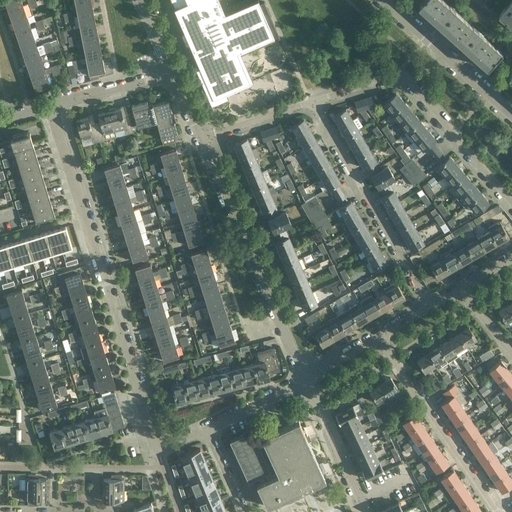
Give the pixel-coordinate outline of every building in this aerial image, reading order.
[(3,0),(7,10),(22,5),(20,0),(3,0)] [(74,3),(76,15),(92,12),(90,0),(74,3)] [(224,14),(218,0),(170,0),(213,99),(250,83),(239,56),(237,53),(274,37),(266,20),(271,18),(264,2),(259,4),(257,0),(252,2),(251,2),(224,14)] [(441,25),(454,10),(442,0),(421,0),(418,5),(441,25)] [(511,1),(501,14),(511,22),(511,1)] [(7,10),(10,22),(26,16),(22,5),(7,10)] [(454,10),(441,25),(464,46),(477,31),(454,10)] [(76,15),(79,27),(94,24),(92,12),(76,15)] [(10,22),(14,33),(30,28),(26,16),(10,22)] [(79,27),(81,38),(97,35),(94,24),(79,27)] [(14,33),(18,44),(34,39),(30,28),(14,33)] [(477,31),(464,46),(487,67),(500,52),(477,31)] [(81,38),(83,50),(99,47),(97,35),(81,38)] [(18,44),(22,55),(37,50),(34,39),(18,44)] [(80,58),(81,63),(101,59),(99,47),(83,50),(84,57),(80,58)] [(22,55),(26,67),(41,61),(37,50),(22,55)] [(101,59),(81,63),(82,67),(86,66),(88,74),(104,71),(101,59)] [(26,67),(30,78),(45,73),(41,61),(26,67)] [(73,66),(67,67),(70,78),(76,77),(73,66)] [(49,84),(45,73),(30,78),(34,90),(49,84)] [(383,103),(391,112),(403,102),(395,93),(383,103)] [(367,108),(373,107),(373,106),(371,97),(363,99),(366,109),(367,108)] [(130,126),(131,125),(136,124),(137,126),(156,121),(163,145),(176,141),(174,135),(177,134),(176,131),(174,123),(176,122),(173,113),(171,114),(169,104),(170,103),(169,99),(164,100),(165,101),(148,106),(147,101),(131,105),(133,112),(128,113),(127,114),(128,117),(130,126)] [(359,111),(364,109),(361,100),(354,102),(357,111),(359,111)] [(391,112),(399,122),(411,112),(403,102),(391,112)] [(373,107),(367,108),(371,115),(376,111),(373,107)] [(130,126),(128,117),(123,118),(120,108),(115,109),(114,108),(108,109),(109,111),(108,111),(115,136),(132,132),(130,126)] [(334,116),(340,127),(352,120),(345,110),(334,116)] [(115,136),(108,111),(98,114),(100,124),(95,125),(99,141),(115,136)] [(370,118),(365,111),(361,114),(366,121),(370,118)] [(404,127),(407,131),(419,121),(411,112),(399,122),(400,122),(395,126),(400,130),(404,127)] [(76,120),(78,129),(81,140),(91,137),(93,143),(99,141),(95,125),(90,126),(88,117),(76,120)] [(292,126),(298,136),(310,130),(304,119),(292,126)] [(340,127),(346,137),(358,130),(352,120),(340,127)] [(407,131),(414,140),(426,130),(419,121),(407,131)] [(381,129),(385,134),(389,130),(386,125),(381,129)] [(270,128),(273,138),(280,136),(277,126),(270,128)] [(267,129),(261,131),(264,141),(265,140),(270,139),(267,129)] [(298,136),(304,147),(316,140),(310,130),(298,136)] [(346,137),(352,147),(364,141),(358,130),(346,137)] [(393,136),(389,130),(385,134),(388,139),(393,136)] [(426,130),(414,140),(422,149),(432,141),(434,139),(426,130)] [(13,148),(31,143),(28,133),(26,133),(26,132),(26,131),(11,136),(12,138),(10,138),(13,148)] [(234,143),(239,155),(252,149),(247,138),(234,143)] [(304,147),(310,157),(322,150),(316,140),(304,147)] [(352,147),(358,158),(369,151),(364,141),(352,147)] [(437,147),(432,141),(422,149),(427,155),(437,147)] [(13,148),(16,159),(34,153),(38,152),(37,147),(33,148),(31,143),(13,148)] [(395,149),(398,154),(403,150),(400,145),(395,149)] [(163,165),(179,160),(176,148),(160,153),(163,165)] [(239,155),(244,166),(257,160),(252,149),(239,155)] [(310,157),(316,168),(328,161),(322,150),(310,157)] [(407,155),(403,150),(398,154),(402,159),(407,155)] [(364,168),(366,167),(376,161),(369,151),(358,158),(364,168)] [(432,160),(437,166),(446,158),(441,152),(432,160)] [(16,159),(19,169),(38,163),(37,163),(41,162),(40,157),(36,159),(34,153),(16,159)] [(410,159),(407,155),(402,158),(402,159),(401,159),(405,164),(410,159)] [(446,158),(437,166),(445,176),(457,166),(448,156),(446,158)] [(412,158),(410,159),(405,164),(403,165),(406,169),(408,171),(417,164),(412,158)] [(163,165),(167,176),(183,171),(179,160),(163,165)] [(257,160),(244,166),(249,177),(261,171),(257,160)] [(334,171),(328,161),(316,168),(322,178),(334,171)] [(376,161),(366,167),(370,173),(379,168),(376,161)] [(39,169),(38,163),(19,169),(22,179),(41,174),(41,173),(45,172),(43,168),(39,169)] [(103,168),(107,180),(123,175),(119,163),(103,168)] [(410,173),(413,176),(421,169),(417,164),(408,171),(410,173)] [(371,175),(375,181),(378,187),(394,178),(387,166),(371,175)] [(445,176),(452,185),(464,175),(457,166),(445,176)] [(413,186),(417,182),(426,175),(421,169),(413,176),(409,180),(413,186)] [(170,188),(186,183),(183,171),(167,176),(170,188)] [(249,177),(253,188),(266,183),(261,171),(249,177)] [(322,178),(328,188),(338,183),(340,182),(334,171),(322,178)] [(42,179),(41,174),(22,179),(25,190),(44,184),(48,183),(46,178),(42,179)] [(107,180),(111,191),(126,187),(123,175),(107,180)] [(464,175),(452,185),(460,194),(472,184),(464,175)] [(422,186),(426,191),(431,188),(427,182),(422,186)] [(170,188),(174,199),(190,194),(186,183),(170,188)] [(266,183),(253,188),(258,199),(271,194),(266,183)] [(338,183),(328,188),(332,195),(341,189),(338,183)] [(45,190),(44,184),(25,190),(28,200),(47,194),(51,193),(49,188),(45,190)] [(460,194),(468,203),(480,193),(472,184),(460,194)] [(380,190),(383,196),(392,191),(389,185),(380,190)] [(111,191),(114,203),(130,198),(126,187),(111,191)] [(434,193),(431,188),(426,191),(429,196),(434,193)] [(417,193),(423,202),(428,199),(422,190),(417,193)] [(381,197),(387,208),(398,201),(392,191),(383,196),(381,197)] [(480,193),(468,203),(476,212),(488,202),(480,193)] [(49,200),(47,194),(28,200),(31,210),(50,204),(54,203),(53,199),(49,200)] [(174,199),(177,211),(193,206),(190,194),(174,199)] [(263,210),(266,209),(276,205),(271,194),(258,199),(263,210)] [(332,212),(339,208),(349,202),(345,195),(337,200),(335,201),(337,203),(329,208),(332,212)] [(304,210),(309,208),(319,202),(315,196),(301,204),(304,210)] [(118,214),(133,209),(130,198),(114,203),(118,214)] [(350,201),(349,202),(339,208),(345,218),(356,211),(350,201)] [(398,201),(387,208),(393,218),(404,211),(398,201)] [(309,208),(312,212),(313,214),(322,209),(319,202),(309,208)] [(436,205),(439,211),(444,207),(441,202),(436,205)] [(50,204),(31,210),(34,220),(53,215),(57,214),(56,209),(52,210),(50,204)] [(268,215),(278,211),(276,205),(266,209),(268,215)] [(193,206),(177,211),(181,222),(197,217),(193,206)] [(448,212),(444,207),(439,211),(443,216),(448,212)] [(479,215),(482,220),(488,217),(489,218),(496,214),(492,208),(479,215)] [(118,214),(121,226),(137,221),(133,209),(118,214)] [(313,214),(314,216),(317,220),(326,215),(322,209),(313,214)] [(431,213),(438,222),(442,218),(435,210),(431,213)] [(268,219),(270,225),(273,231),(281,228),(290,224),(286,211),(280,214),(270,218),(268,219)] [(345,218),(351,228),(362,222),(356,211),(345,218)] [(393,218),(399,228),(410,222),(404,211),(393,218)] [(476,224),(482,220),(479,215),(473,219),(476,224)] [(181,222),(184,234),(201,228),(197,217),(181,222)] [(455,222),(451,217),(447,221),(451,226),(455,222)] [(125,237),(140,232),(137,221),(121,226),(125,237)] [(351,228),(357,239),(368,232),(362,222),(351,228)] [(399,228),(404,239),(416,232),(410,222),(399,228)] [(489,232),(496,243),(508,236),(501,224),(489,232)] [(456,228),(459,234),(465,230),(462,225),(456,228)] [(72,248),(65,227),(55,230),(62,251),(71,248),(72,248)] [(201,228),(184,234),(188,245),(204,240),(201,228)] [(452,237),(459,234),(456,228),(450,232),(452,237)] [(62,251),(55,230),(45,233),(52,254),(62,251)] [(275,234),(276,236),(277,240),(284,237),(282,231),(275,234)] [(125,237),(128,249),(144,244),(140,232),(125,237)] [(374,242),(368,232),(357,239),(362,249),(374,242)] [(422,242),(416,232),(404,239),(411,249),(422,242)] [(477,238),(484,250),(496,243),(489,232),(477,238)] [(52,254),(45,233),(36,236),(42,257),(52,254)] [(42,257),(36,236),(26,239),(32,260),(42,257)] [(275,241),(280,252),(293,247),(288,236),(284,237),(277,240),(275,241)] [(432,242),(435,247),(442,244),(439,238),(432,242)] [(466,245),(472,257),(484,250),(477,238),(466,245)] [(32,260),(26,239),(16,242),(23,263),(32,260)] [(23,263),(16,242),(6,245),(13,266),(23,263)] [(380,252),(374,242),(362,249),(368,259),(380,252)] [(429,251),(435,247),(432,242),(417,251),(421,257),(430,252),(429,251)] [(144,244),(128,249),(132,261),(148,256),(144,244)] [(13,266),(6,245),(0,247),(0,258),(3,269),(13,266)] [(454,252),(461,264),(472,257),(466,245),(454,252)] [(280,252),(285,263),(298,258),(293,247),(280,252)] [(191,253),(194,265),(210,260),(206,248),(191,253)] [(347,252),(345,248),(337,252),(339,257),(347,252)] [(386,263),(380,252),(368,259),(375,270),(386,263)] [(442,259),(449,271),(461,264),(454,252),(442,259)] [(285,263),(289,275),(302,269),(298,258),(285,263)] [(449,271),(442,259),(430,266),(437,278),(449,271)] [(210,260),(194,265),(198,276),(214,271),(210,260)] [(134,268),(138,280),(154,275),(150,263),(134,268)] [(289,275),(294,286),(307,280),(302,269),(289,275)] [(67,288),(83,283),(79,271),(63,276),(67,288)] [(198,276),(201,288),(217,283),(214,271),(198,276)] [(385,277),(382,272),(375,276),(378,281),(385,277)] [(154,275),(138,280),(141,292),(157,287),(154,275)] [(370,279),(364,283),(367,288),(373,284),(370,279)] [(294,286),(299,297),(312,291),(307,280),(294,286)] [(67,288),(71,300),(86,295),(83,283),(67,288)] [(217,283),(201,288),(205,299),(221,294),(217,283)] [(360,291),(367,288),(364,283),(357,286),(360,291)] [(385,293),(392,304),(404,297),(397,285),(385,293)] [(141,292),(145,303),(161,298),(157,287),(141,292)] [(5,294),(9,306),(24,301),(21,290),(5,294)] [(317,303),(312,291),(299,297),(304,308),(317,303)] [(346,293),(340,297),(343,302),(349,298),(346,293)] [(385,293),(373,299),(380,311),(392,304),(385,293)] [(205,299),(208,311),(224,306),(221,294),(205,299)] [(71,300),(74,311),(90,306),(86,295),(71,300)] [(337,305),(343,302),(340,297),(334,300),(337,305)] [(161,298),(145,303),(148,314),(164,309),(161,298)] [(380,311),(373,299),(362,306),(369,318),(380,311)] [(9,306),(12,318),(28,313),(24,301),(9,306)] [(350,313),(357,325),(369,318),(362,306),(358,308),(355,304),(348,308),(351,313),(350,313)] [(498,310),(501,316),(499,317),(502,322),(504,321),(504,322),(505,322),(507,326),(511,323),(511,310),(509,305),(498,310)] [(74,311),(78,322),(93,318),(90,306),(74,311)] [(212,322),(228,317),(224,306),(208,311),(212,322)] [(326,311),(323,307),(317,310),(320,315),(326,311)] [(148,314),(152,326),(168,321),(164,309),(148,314)] [(317,310),(304,318),(307,323),(320,316),(320,315),(317,310)] [(31,324),(28,313),(12,318),(16,329),(31,324)] [(357,325),(350,313),(338,320),(345,331),(357,325)] [(212,322),(215,334),(231,329),(228,317),(212,322)] [(97,329),(93,318),(78,322),(81,334),(97,329)] [(325,323),(327,327),(334,338),(345,331),(338,320),(334,322),(332,318),(325,323)] [(168,321),(152,326),(155,337),(171,332),(168,321)] [(334,338),(327,327),(325,323),(313,330),(315,334),(322,345),(334,338)] [(16,329),(19,341),(35,336),(31,324),(16,329)] [(457,334),(465,346),(475,340),(467,328),(457,334)] [(97,329),(81,334),(85,345),(100,340),(97,329)] [(231,329),(215,334),(219,345),(235,341),(231,329)] [(155,337),(159,349),(175,344),(171,332),(155,337)] [(447,341),(454,353),(465,346),(457,334),(447,341)] [(35,336),(19,341),(23,352),(38,347),(35,336)] [(100,340),(85,345),(79,347),(82,359),(88,357),(104,352),(100,340)] [(454,353),(447,341),(437,347),(447,362),(457,356),(454,353)] [(175,344),(159,349),(163,360),(179,356),(175,344)] [(23,352),(26,364),(42,359),(38,347),(23,352)] [(437,347),(427,354),(434,366),(436,369),(447,362),(437,347)] [(252,364),(257,381),(269,378),(268,375),(279,371),(273,348),(257,353),(259,362),(252,364)] [(480,355),(483,361),(493,354),(489,349),(480,355)] [(104,352),(88,357),(92,368),(107,363),(104,352)] [(434,366),(427,354),(416,360),(424,372),(434,366)] [(26,364),(30,375),(45,370),(42,359),(26,364)] [(467,361),(462,364),(466,371),(471,368),(467,361)] [(489,370),(496,380),(508,370),(500,361),(489,370)] [(92,368),(95,380),(111,375),(107,363),(92,368)] [(173,371),(179,369),(177,364),(160,368),(162,374),(173,371)] [(241,367),(245,384),(257,381),(252,364),(241,367)] [(216,370),(218,374),(222,391),(234,387),(229,371),(228,367),(216,370)] [(229,371),(234,387),(245,384),(241,367),(229,371)] [(457,367),(452,370),(456,377),(461,374),(457,367)] [(30,375),(33,387),(49,382),(45,370),(30,375)] [(496,380),(504,389),(511,381),(511,375),(508,370),(496,380)] [(447,373),(441,376),(446,384),(451,380),(447,373)] [(206,377),(210,394),(222,391),(218,374),(206,377)] [(114,386),(111,375),(95,380),(99,391),(114,386)] [(194,380),(199,397),(210,394),(206,377),(194,380)] [(380,385),(388,396),(390,399),(399,393),(397,390),(398,389),(390,378),(380,385)] [(436,379),(431,382),(436,390),(441,387),(436,379)] [(183,383),(187,400),(199,397),(194,380),(183,383)] [(33,387),(37,398),(53,393),(49,382),(33,387)] [(187,400),(183,383),(171,386),(172,391),(164,393),(167,404),(175,402),(175,403),(187,400)] [(478,389),(480,392),(487,388),(484,384),(478,389)] [(388,396),(380,385),(370,392),(377,403),(388,396)] [(441,404),(448,414),(460,405),(453,396),(458,393),(453,385),(442,393),(447,400),(441,404)] [(489,391),(487,388),(480,392),(483,396),(489,391)] [(115,398),(113,392),(101,396),(103,401),(115,398)] [(56,405),(53,393),(37,398),(40,410),(56,405)] [(115,398),(103,401),(104,407),(116,403),(115,398)] [(400,413),(409,407),(404,400),(396,406),(400,413)] [(116,403),(104,407),(106,413),(118,409),(116,403)] [(492,408),(495,411),(501,407),(499,403),(492,408)] [(448,414),(454,424),(466,415),(460,405),(448,414)] [(336,414),(340,424),(357,416),(364,412),(362,409),(355,412),(353,406),(336,414)] [(503,410),(501,407),(495,411),(497,415),(503,410)] [(118,409),(106,413),(106,414),(108,418),(120,415),(118,409)] [(391,418),(387,410),(382,413),(386,421),(391,418)] [(108,418),(106,414),(95,417),(100,434),(111,430),(110,424),(108,418)] [(409,432),(421,424),(414,414),(402,422),(409,432)] [(108,418),(110,424),(122,421),(120,415),(108,418)] [(454,424),(461,433),(473,425),(466,415),(454,424)] [(357,416),(340,424),(344,433),(361,425),(357,416)] [(100,434),(95,417),(84,421),(89,438),(100,434)] [(490,423),(492,426),(498,421),(496,418),(490,423)] [(89,438),(84,421),(72,424),(77,441),(89,438)] [(111,430),(117,428),(124,427),(122,421),(110,424),(111,430)] [(266,506),(325,479),(298,421),(261,438),(264,445),(259,447),(251,430),(229,441),(248,482),(257,477),(260,482),(256,484),(266,506)] [(501,425),(498,421),(492,426),(494,429),(501,425)] [(77,441),(72,424),(61,428),(66,445),(77,441)] [(409,432),(416,442),(428,434),(421,424),(409,432)] [(361,425),(344,433),(349,442),(366,434),(361,425)] [(461,433),(468,443),(480,434),(473,425),(461,433)] [(66,445),(61,428),(49,432),(54,448),(66,445)] [(370,443),(366,434),(349,442),(353,451),(370,443)] [(422,451),(434,443),(428,434),(416,442),(422,451)] [(480,434),(468,443),(474,453),(486,444),(480,434)] [(402,446),(404,450),(411,445),(409,441),(402,446)] [(353,451),(358,460),(374,452),(370,443),(353,451)] [(422,451),(429,461),(441,453),(434,443),(422,451)] [(474,453),(481,462),(493,454),(486,444),(474,453)] [(413,448),(411,445),(404,450),(407,453),(413,448)] [(180,457),(184,467),(185,467),(204,459),(200,449),(191,452),(190,450),(183,452),(185,455),(180,457)] [(379,462),(374,452),(358,460),(362,470),(379,462)] [(441,453),(429,461),(436,471),(448,463),(441,453)] [(493,454),(481,462),(488,472),(500,463),(493,454)] [(208,469),(204,459),(185,467),(184,467),(182,468),(187,478),(208,469)] [(379,462),(362,470),(366,479),(383,471),(379,462)] [(488,472),(494,482),(507,473),(500,463),(488,472)] [(212,479),(208,469),(187,478),(191,488),(212,479)] [(440,478),(447,488),(459,480),(452,470),(440,478)] [(511,481),(507,473),(494,482),(501,492),(511,484),(511,481)] [(34,474),(28,474),(28,479),(25,479),(25,490),(46,490),(46,479),(34,479),(34,474)] [(104,479),(104,490),(124,490),(124,480),(122,480),(122,475),(115,475),(115,479),(104,479)] [(146,476),(142,476),(142,489),(151,489),(146,476)] [(216,489),(212,479),(191,488),(195,498),(216,489)] [(459,480),(447,488),(454,498),(466,489),(459,480)] [(221,499),(216,489),(195,498),(199,508),(221,499)] [(454,498),(461,507),(472,499),(466,489),(454,498)] [(28,501),(28,505),(34,505),(34,501),(46,501),(46,490),(25,490),(20,490),(20,501),(25,501),(28,501)] [(115,506),(116,506),(121,506),(121,501),(124,501),(124,490),(104,490),(104,501),(115,501),(115,506)] [(264,501),(261,497),(259,492),(248,497),(252,506),(264,501)] [(200,511),(217,511),(225,509),(221,499),(199,508),(200,511)] [(472,499),(461,507),(463,511),(474,511),(479,509),(472,499)] [(133,508),(134,511),(154,511),(151,502),(133,508)] [(381,510),(381,511),(402,511),(403,511),(398,502),(381,510)]
